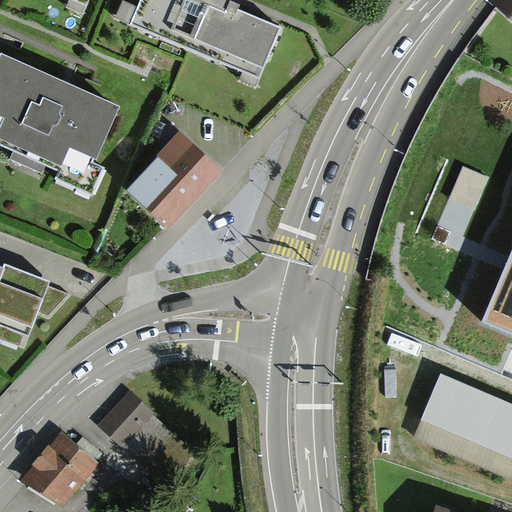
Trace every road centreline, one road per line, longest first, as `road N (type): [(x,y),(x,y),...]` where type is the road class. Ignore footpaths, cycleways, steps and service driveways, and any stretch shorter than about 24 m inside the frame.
road 1 (primary): [(300,323),(313,249),(356,132),(452,0)]
road 2 (tertiary): [(300,323),(213,316),(139,333),(84,368),(0,451)]
road 3 (primary): [(307,511),(295,415),(300,323)]
